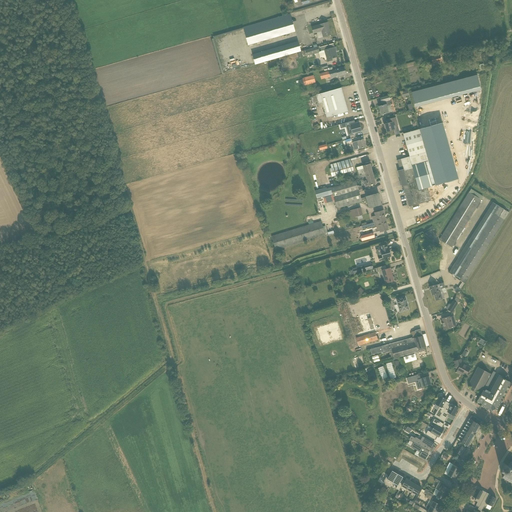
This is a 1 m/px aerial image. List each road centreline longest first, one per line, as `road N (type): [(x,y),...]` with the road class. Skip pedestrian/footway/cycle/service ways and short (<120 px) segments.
road 1 (tertiary): [(467,404),(441,372),(334,0)]
road 2 (track): [(174,366),(181,361),(166,305),(401,237)]
road 3 (track): [(130,211),(67,0)]
road 4 (track): [(174,366),(130,211)]
road 5 (track): [(213,511),(174,366)]
road 6 (unknown): [(395,217),(461,184),(473,143),(462,119)]
